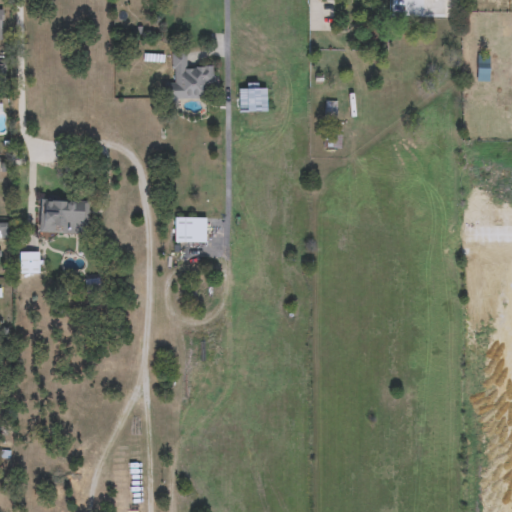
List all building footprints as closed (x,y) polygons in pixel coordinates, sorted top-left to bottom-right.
[(186,68),(211,68),(212,99),(166,101),(165,84),(173,84),(171,54),(185,53),(186,68)] [(476,69),(488,69),(488,81),(476,81),(476,69)] [(325,127),(325,103),(336,103),(336,127),(325,127)] [(340,150),(324,149),(326,131),(342,132),(340,150)] [(86,203),(85,235),(38,234),(40,202),(86,203)] [(204,218),(204,244),(174,244),(174,218),(204,218)] [(19,274),(19,254),(38,254),(38,274),(19,274)]
